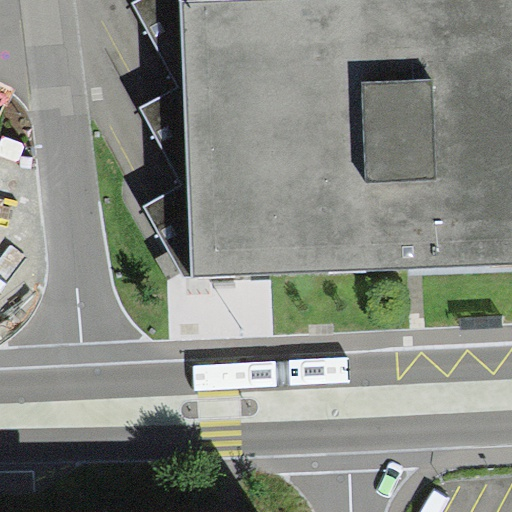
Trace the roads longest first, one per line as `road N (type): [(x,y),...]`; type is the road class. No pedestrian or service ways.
road 1 (residential): [(49,0),(89,413)]
road 2 (primary): [(344,403),(89,413)]
road 3 (primary): [(511,395),(344,403)]
